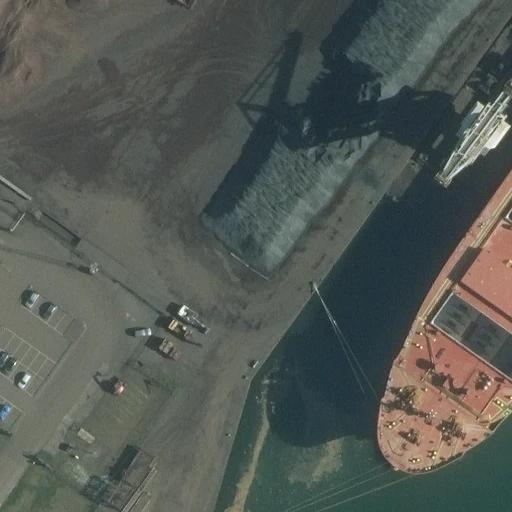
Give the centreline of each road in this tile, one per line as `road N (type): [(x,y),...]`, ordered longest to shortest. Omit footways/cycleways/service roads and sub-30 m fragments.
road 1 (unknown): [(475,0),(373,137),(245,346)]
road 2 (unknown): [(113,211),(245,346),(225,377),(192,511)]
road 3 (unknown): [(239,0),(113,211)]
road 4 (unknown): [(113,211),(50,188),(0,156)]
